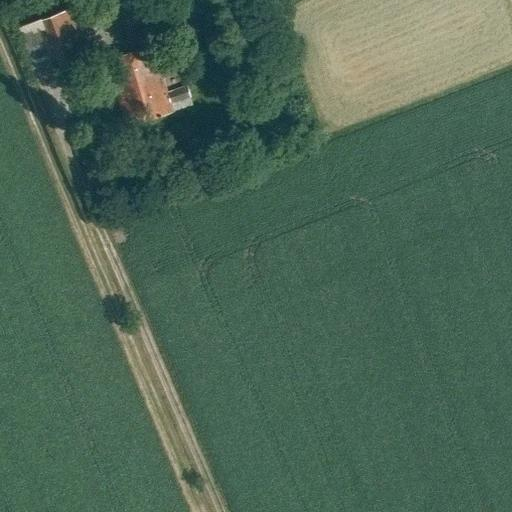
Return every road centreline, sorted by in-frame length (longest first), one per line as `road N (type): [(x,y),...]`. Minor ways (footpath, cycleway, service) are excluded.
road 1 (track): [(201,511),(0,34)]
road 2 (track): [(222,511),(45,84)]
